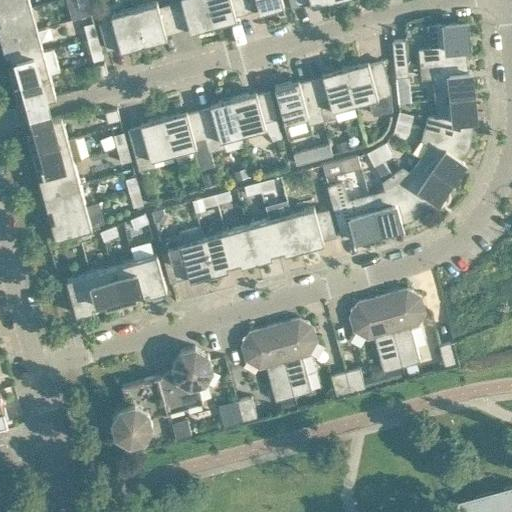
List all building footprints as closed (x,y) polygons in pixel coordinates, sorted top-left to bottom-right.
[(0,0),(0,14),(31,6),(29,0),(0,0)] [(177,29),(170,3),(159,6),(156,0),(155,0),(134,6),(143,42),(159,38),(158,34),(177,29)] [(213,23),(206,0),(169,0),(170,3),(177,29),(196,24),(197,27),(213,23)] [(247,10),(243,0),(206,0),(213,23),(229,19),(228,15),(247,10)] [(283,4),(282,0),(243,0),(247,10),(266,5),(267,9),(283,4)] [(37,28),(31,6),(0,14),(0,19),(0,21),(0,20),(0,34),(1,37),(37,28)] [(143,42),(134,6),(111,12),(113,19),(100,22),(107,48),(127,43),(128,46),(143,42)] [(466,20),(428,24),(430,47),(419,48),(421,62),(465,58),(463,38),(467,38),(466,20)] [(97,35),(93,21),(83,24),(87,38),(97,35)] [(43,50),(37,28),(1,37),(5,53),(9,52),(11,58),(43,50)] [(101,49),(97,35),(87,38),(91,52),(101,49)] [(407,64),(405,38),(392,39),(394,65),(407,64)] [(43,50),(11,58),(12,65),(9,66),(13,81),(49,72),(49,71),(59,69),(53,47),(43,50)] [(467,77),(465,58),(421,62),(422,76),(433,75),(435,97),(473,93),(471,77),(467,77)] [(362,65),(361,61),(345,65),(355,101),(368,98),(372,113),(392,107),(390,83),(388,84),(381,59),(362,65)] [(107,73),(104,61),(92,65),(95,76),(107,73)] [(408,75),(407,64),(394,65),(395,76),(408,75)] [(355,101),(345,65),(329,70),(330,74),(311,79),(322,118),(335,114),(333,107),(355,101)] [(55,94),(49,72),(13,81),(17,97),(21,96),(23,103),(28,102),(31,112),(49,107),(46,97),(55,94)] [(322,118),(311,79),(292,84),(291,80),(274,84),(284,121),(306,115),(308,122),(322,118)] [(276,115),(269,90),(250,95),(248,92),(233,96),(243,132),(265,126),(264,119),(276,115)] [(474,110),(473,93),(435,97),(437,114),(428,115),(425,127),(470,138),(472,129),(470,110),(474,110)] [(243,132),(233,96),(217,100),(218,104),(199,109),(210,148),(223,145),(221,138),(243,132)] [(67,137),(61,114),(52,117),(49,107),(31,112),(34,122),(28,123),(30,130),(27,132),(31,147),(67,137)] [(120,118),(117,107),(104,110),(107,121),(120,118)] [(214,163),(210,148),(199,109),(180,114),(179,111),(163,115),(173,151),(193,145),(199,167),(214,163)] [(413,113),(399,109),(396,119),(411,123),(413,113)] [(173,151),(163,115),(147,119),(149,123),(129,128),(140,167),(153,164),(151,157),(173,151)] [(408,132),(411,123),(396,119),(394,128),(408,132)] [(467,148),(470,138),(425,127),(422,138),(429,143),(420,158),(451,179),(460,165),(456,163),(467,148)] [(127,145),(123,131),(113,133),(117,147),(127,145)] [(73,160),(67,137),(31,147),(35,163),(39,162),(41,168),(73,160)] [(391,155),(384,141),(376,146),(382,159),(391,155)] [(296,163),(332,153),(329,142),(293,152),(296,163)] [(131,159),(127,145),(117,147),(121,161),(131,159)] [(382,159),(376,146),(367,151),(374,164),(382,159)] [(361,165),(358,153),(342,157),(345,169),(361,165)] [(441,192),(451,179),(420,158),(409,172),(402,167),(392,173),(419,211),(427,205),(438,190),(441,192)] [(79,182),(73,160),(41,168),(42,174),(39,176),(43,191),(79,182)] [(411,217),(419,211),(392,173),(383,180),(385,189),(369,194),(378,230),(394,226),(393,222),(411,217)] [(139,189),(135,175),(125,177),(129,191),(139,189)] [(275,186),(272,176),(258,180),(261,190),(275,186)] [(261,190),(258,180),(244,184),(247,193),(261,190)] [(378,230),(369,194),(347,199),(342,181),(328,185),(342,236),(361,230),(362,234),(378,230)] [(85,204),(79,182),(43,191),(47,207),(51,206),(53,212),(85,204)] [(231,198),(228,188),(214,192),(217,202),(231,198)] [(143,202),(139,189),(129,191),(133,205),(143,202)] [(217,202),(214,192),(200,196),(203,205),(217,202)] [(91,227),(85,204),(53,212),(54,218),(51,220),(55,236),(59,235),(73,231),(88,227),(91,227)] [(313,205),(290,211),(300,247),(316,243),(315,239),(334,234),(328,208),(315,212),(313,205)] [(134,226),(148,221),(144,211),(130,217),(134,226)] [(300,247),(290,211),(268,217),(277,249),(283,248),(284,252),(300,247)] [(277,249),(268,217),(246,223),(256,259),(272,255),(271,251),(277,249)] [(256,259),(246,223),(224,229),(233,261),(239,260),(240,264),(256,259)] [(118,233),(114,224),(100,230),(104,239),(118,233)] [(90,237),(88,227),(73,231),(76,241),(90,237)] [(233,261),(224,229),(202,235),(212,271),(228,267),(227,263),(233,261)] [(76,241),(73,231),(59,235),(61,244),(76,241)] [(212,271),(202,235),(181,241),(179,234),(165,238),(168,250),(161,252),(168,279),(195,272),(196,276),(212,271)] [(166,288),(156,252),(133,258),(142,290),(148,289),(149,293),(166,288)] [(142,290),(133,258),(111,264),(121,300),(137,296),(136,292),(142,290)] [(121,300),(111,264),(89,270),(98,302),(104,301),(105,305),(121,300)] [(98,302),(89,270),(66,276),(69,285),(68,286),(68,288),(67,289),(67,290),(67,293),(67,294),(68,296),(68,297),(68,298),(69,300),(70,301),(72,303),(74,304),(76,313),(93,308),(92,304),(98,302)] [(425,309),(421,294),(407,286),(382,293),(401,364),(420,359),(410,325),(417,323),(425,309)] [(401,364),(382,293),(357,300),(349,314),(353,329),(367,337),(374,335),(383,369),(401,364)] [(299,316),(274,323),(293,394),(311,389),(302,354),(309,352),(316,339),(312,324),(299,316)] [(293,394),(274,323),(249,330),(241,343),(245,358),(259,366),(266,364),(275,399),(293,394)] [(438,343),(444,366),(459,362),(453,339),(438,343)] [(212,367),(208,352),(195,345),(180,349),(172,362),(174,369),(157,373),(167,410),(202,400),(198,383),(204,381),(212,367)] [(359,365),(345,369),(351,392),(365,388),(359,365)] [(351,392),(345,369),(330,373),(336,396),(351,392)] [(167,410),(157,373),(121,383),(126,401),(119,402),(112,416),(116,431),(129,439),(144,435),(152,421),(150,414),(167,410)] [(251,394),(250,395),(236,398),(243,421),(257,417),(251,394)] [(511,511),(511,483),(492,489),(491,487),(476,491),(476,493),(452,499),(455,511),(511,511)]
